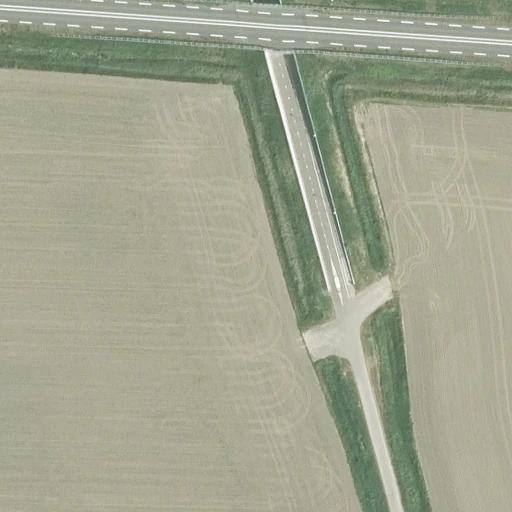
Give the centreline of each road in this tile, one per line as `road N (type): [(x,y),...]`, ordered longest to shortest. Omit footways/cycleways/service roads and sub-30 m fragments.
road 1 (secondary): [(0,8),(511,42)]
road 2 (track): [(343,308),(395,280),(360,122),(378,105),(511,114)]
road 3 (residential): [(396,511),(343,308)]
